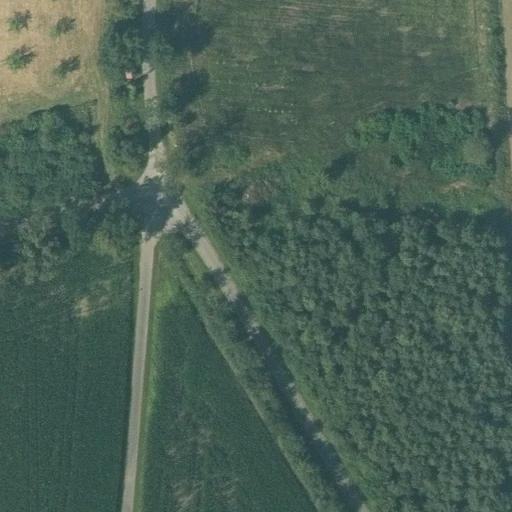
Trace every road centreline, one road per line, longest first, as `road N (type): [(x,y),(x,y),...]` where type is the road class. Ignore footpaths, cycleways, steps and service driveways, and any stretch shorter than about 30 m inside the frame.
road 1 (unclassified): [(361,511),(169,189)]
road 2 (unclassified): [(147,0),(137,58),(169,189)]
road 3 (unclassified): [(169,189),(0,243)]
